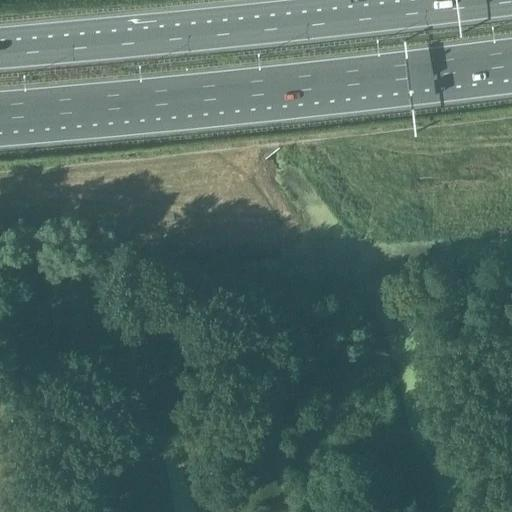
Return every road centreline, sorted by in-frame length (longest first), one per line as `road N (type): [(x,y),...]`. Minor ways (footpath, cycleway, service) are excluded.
road 1 (trunk): [(0,113),(511,59)]
road 2 (trunk): [(511,2),(0,55)]
